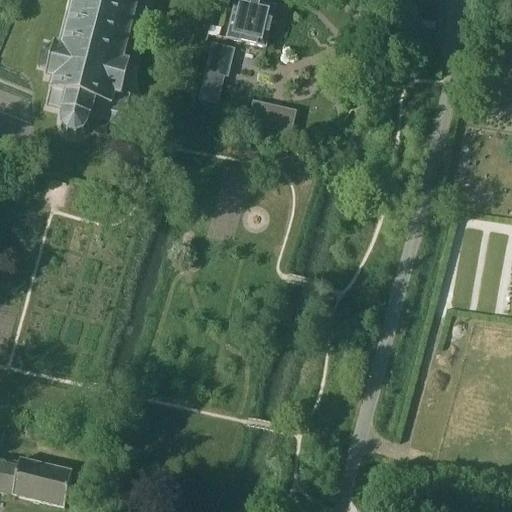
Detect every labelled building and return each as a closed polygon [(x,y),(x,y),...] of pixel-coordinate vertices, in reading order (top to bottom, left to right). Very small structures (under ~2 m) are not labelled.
[(74,0),(71,13),(68,12),(67,16),(70,16),(66,31),(63,30),(62,34),(65,34),(61,48),(53,46),(52,49),(43,47),(37,69),(47,71),(46,76),(45,76),(44,80),(52,82),(50,91),(48,91),(48,93),(50,94),(45,110),(64,115),(62,121),(60,121),(59,123),(60,123),(63,129),(59,130),(60,133),(63,132),(65,136),(64,139),(67,140),(67,137),(74,139),(73,140),(76,141),(76,139),(82,136),(84,139),(86,137),(85,136),(87,129),(93,131),(92,134),(105,137),(108,125),(121,129),(130,97),(123,96),(131,66),(122,63),(126,50),(128,50),(129,47),(127,46),(130,31),(135,29),(131,28),(135,13),(138,14),(139,11),(135,10),(138,0),(74,0)] [(265,52),(275,10),(236,0),(226,43),(265,52)] [(232,52),(211,47),(205,75),(226,80),(232,52)] [(291,127),(294,114),(281,111),(280,116),(265,112),(266,108),(254,105),(251,117),(248,127),(289,137),(291,127)] [(0,494),(64,509),(73,475),(19,463),(19,466),(8,464),(6,469),(0,467),(0,494)]
